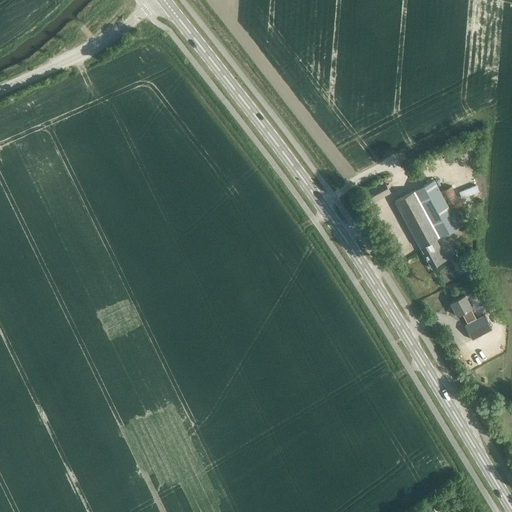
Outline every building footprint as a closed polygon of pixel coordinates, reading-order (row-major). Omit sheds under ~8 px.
[(435,240),(458,227),(450,212),(461,206),(451,187),(439,193),(433,180),(393,202),(430,268),(445,260),(435,240)] [(371,203),(389,193),(383,182),(365,191),(371,203)] [(464,182),(454,187),(462,203),(473,197),(464,182)] [(465,297),(471,294),(469,289),(463,292),(464,295),(450,302),(456,315),(471,308),(465,297)] [(501,321),(495,310),(481,317),(487,328),(501,321)]
